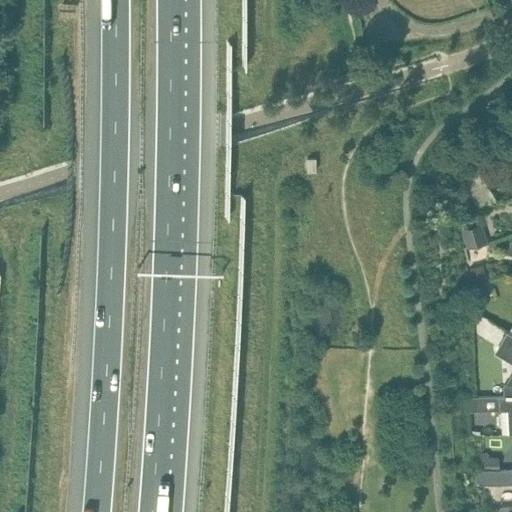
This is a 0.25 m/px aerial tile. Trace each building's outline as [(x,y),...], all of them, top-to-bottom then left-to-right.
[(480,224),(460,230),(466,249),(486,243),(480,224)] [(511,333),(507,331),(498,346),(500,354),(511,361),(511,333)] [(511,384),(503,385),(504,398),(511,397),(511,384)] [(499,398),(499,410),(507,409),(508,433),(511,432),(511,397),(504,398),(499,398)] [(481,470),(498,469),(497,457),(480,459),(481,470)] [(482,482),(485,485),(511,483),(511,468),(498,469),(481,470),(475,470),(476,482),(482,482)]
